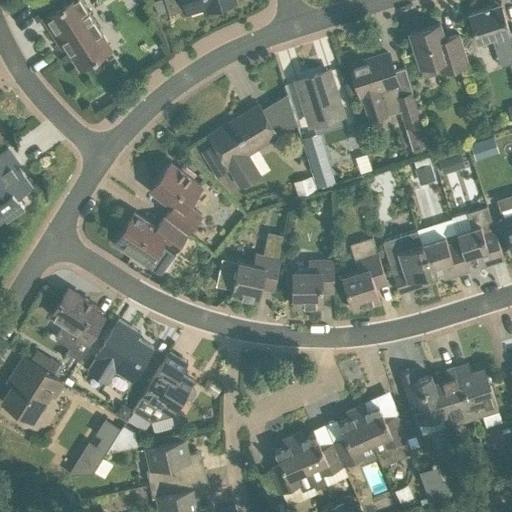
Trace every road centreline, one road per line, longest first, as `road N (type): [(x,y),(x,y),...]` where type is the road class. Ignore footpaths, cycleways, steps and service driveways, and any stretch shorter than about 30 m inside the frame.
road 1 (residential): [(99,166),(174,90),(288,27)]
road 2 (residential): [(235,330),(137,295),(46,238)]
road 3 (residential): [(316,334),(364,337),(511,294)]
road 4 (residential): [(99,166),(42,105),(0,37)]
road 5 (residential): [(233,428),(311,374),(316,334)]
